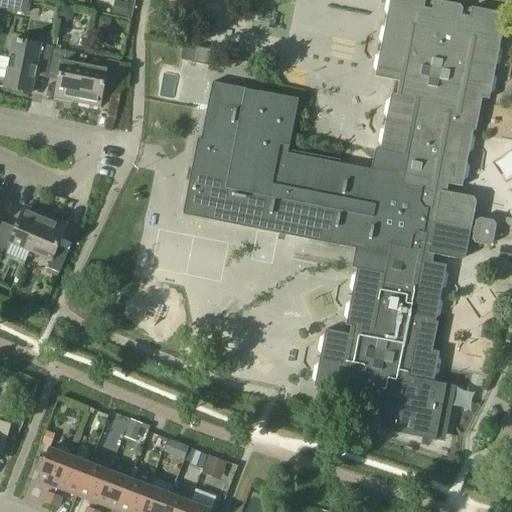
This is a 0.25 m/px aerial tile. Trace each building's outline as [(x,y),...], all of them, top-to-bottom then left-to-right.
[(0,0),(0,9),(28,15),(31,1),(26,0),(0,0)] [(376,58),(374,69),(377,74),(375,80),(403,85),(401,97),(391,96),(391,100),(387,104),(384,117),(387,121),(385,129),(381,132),(379,144),(381,148),(381,151),(408,157),(403,185),(406,185),(407,181),(416,182),(415,187),(422,188),(419,203),(423,209),(429,210),(426,222),(441,225),(471,231),(472,228),(477,203),(473,199),(446,193),(448,185),(463,188),(464,183),(468,179),(470,168),(468,163),(469,156),(474,152),(476,140),(473,136),(474,131),(477,132),(483,98),(491,100),(493,93),(496,91),(499,81),(496,75),(498,67),(502,64),(505,51),(502,47),(503,40),(507,36),(509,25),(507,21),(508,16),(477,9),(475,19),(467,17),(468,13),(464,7),(444,3),(438,7),(437,11),(429,10),(431,0),(429,0),(388,0),(388,1),(385,12),(388,17),(386,26),(381,29),(379,42),(382,46),(380,54),(376,58)] [(3,90),(31,95),(35,72),(48,75),(52,51),(53,51),(53,48),(13,41),(3,90)] [(208,66),(210,51),(195,48),(192,64),(208,66)] [(74,63),(75,55),(64,53),(53,51),(48,75),(58,77),(54,100),(77,104),(85,65),(74,63)] [(105,69),(85,65),(77,104),(99,108),(104,85),(116,88),(120,64),(107,61),(105,69)] [(199,140),(184,216),(357,250),(353,269),(358,270),(386,274),(391,248),(394,249),(393,254),(402,256),(403,251),(410,252),(413,237),(418,234),(424,235),(426,222),(429,210),(423,209),(419,203),(422,188),(415,187),(416,182),(407,181),(406,185),(403,185),(408,157),(381,151),(377,150),(373,171),(289,155),(300,101),(214,84),(203,140),(199,140)] [(10,243),(30,252),(45,216),(24,207),(15,228),(4,223),(0,233),(0,249),(6,252),(10,243)] [(59,273),(68,251),(57,246),(66,225),(45,216),(30,252),(50,260),(46,268),(59,273)] [(511,217),(505,217),(503,226),(511,227),(511,217)] [(472,228),(471,231),(471,235),(474,235),(473,240),(476,245),(488,248),(493,245),(496,228),(493,223),(482,221),(476,224),(475,228),(472,228)] [(315,367),(313,380),(315,384),(314,389),(357,397),(354,408),(356,412),(379,417),(384,414),(380,430),(436,441),(439,426),(446,427),(451,402),(444,400),(447,385),(433,382),(434,376),(438,374),(440,362),(438,357),(439,353),(434,352),(432,352),(438,323),(435,323),(436,318),(440,316),(442,304),(440,300),(441,290),(446,288),(448,276),(445,271),(446,267),(432,265),(434,257),(461,262),(466,257),(471,235),(471,231),(441,225),(426,222),(424,235),(418,234),(413,237),(410,252),(403,251),(402,256),(393,254),(394,249),(391,248),(386,274),(358,270),(357,275),(353,277),(351,289),(353,294),(352,302),(347,305),(345,317),(348,321),(347,327),(356,329),(354,336),(326,331),(325,337),(321,340),(319,350),(321,355),(319,365),(315,367)] [(506,263),(511,264),(511,249),(500,247),(497,256),(507,258),(506,263)] [(0,455),(2,456),(10,425),(0,421),(0,455)] [(166,453),(189,459),(192,446),(169,441),(166,453)] [(48,449),(36,481),(57,489),(69,457),(48,449)] [(57,489),(77,497),(89,465),(69,457),(57,489)] [(221,481),(227,464),(208,457),(202,475),(221,481)] [(89,465),(77,497),(97,505),(109,473),(89,465)] [(97,505),(116,511),(117,511),(130,481),(109,473),(97,505)] [(150,488),(140,511),(163,511),(170,496),(171,496),(173,488),(153,480),(150,489),(150,488)] [(117,511),(140,511),(150,488),(130,481),(117,511)] [(47,493),(43,503),(51,506),(54,496),(47,493)] [(57,509),(61,499),(54,496),(51,506),(57,509)] [(170,496),(163,511),(186,511),(190,504),(171,496),(170,496)]
